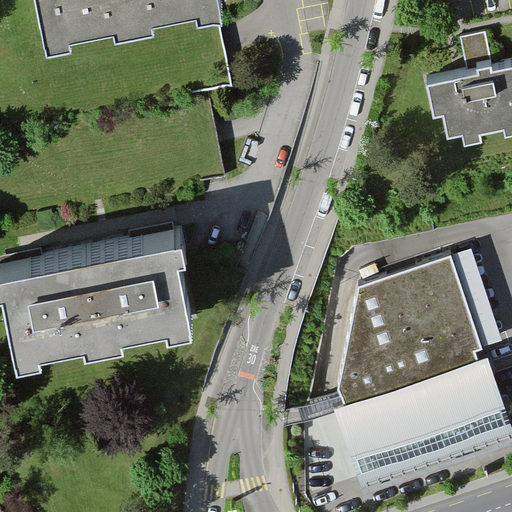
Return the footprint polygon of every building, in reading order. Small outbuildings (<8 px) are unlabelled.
[(130,16),(126,0),(33,0),(40,34),(130,16)] [(126,0),(130,16),(205,0),(126,0)] [(511,119),(511,55),(428,64),(435,128),(511,119)] [(170,219),(81,237),(100,331),(190,313),(170,219)] [(100,331),(81,237),(0,253),(0,299),(10,349),(100,331)] [(357,284),(337,407),(365,486),(511,433),(511,429),(448,252),(357,284)]
